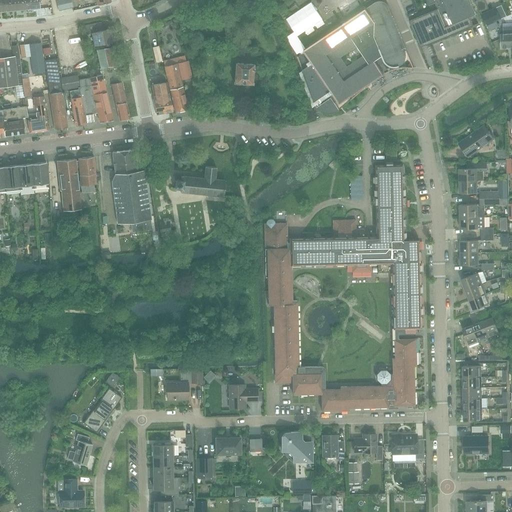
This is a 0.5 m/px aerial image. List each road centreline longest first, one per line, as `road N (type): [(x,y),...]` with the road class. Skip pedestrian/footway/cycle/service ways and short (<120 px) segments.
road 1 (residential): [(142,418),(442,418)]
road 2 (residential): [(421,121),(437,196),(442,418)]
road 3 (residential): [(149,130),(208,125),(297,133),(357,123)]
road 4 (residential): [(0,151),(149,130)]
road 5 (residential): [(125,7),(0,28)]
road 6 (residential): [(357,123),(370,101),(399,80),(447,81),(458,92)]
